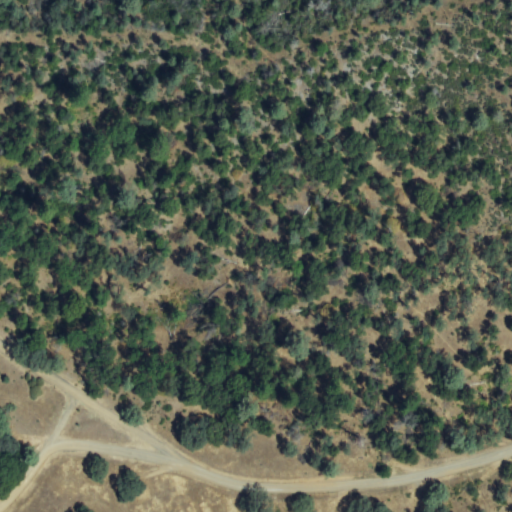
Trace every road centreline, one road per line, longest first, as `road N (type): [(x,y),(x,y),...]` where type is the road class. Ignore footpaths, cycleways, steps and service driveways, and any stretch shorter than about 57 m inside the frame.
road 1 (track): [(511,447),(337,487),(234,483),(183,461),(0,337)]
road 2 (track): [(0,502),(51,442),(73,385)]
road 3 (track): [(183,461),(51,442)]
